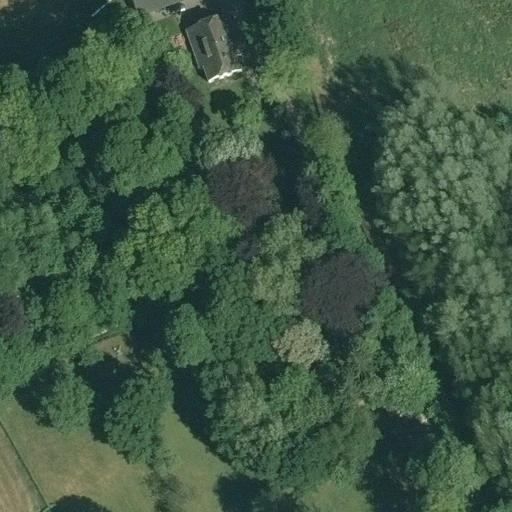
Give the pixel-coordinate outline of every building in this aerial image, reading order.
[(184,3),(183,0),(131,0),(138,18),(184,3)] [(257,0),(262,13),(284,6),(281,0),(257,0)] [(243,75),(238,60),(242,59),(229,19),(188,33),(201,73),(205,72),(210,86),(243,75)] [(85,341),(134,319),(129,307),(79,329),(85,341)] [(381,402),(390,418),(399,412),(390,397),(381,402)]
